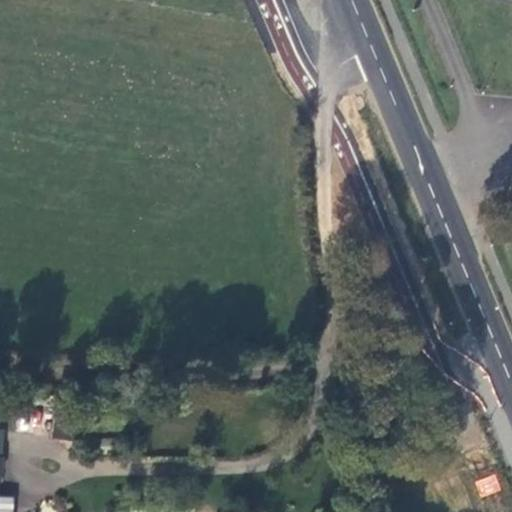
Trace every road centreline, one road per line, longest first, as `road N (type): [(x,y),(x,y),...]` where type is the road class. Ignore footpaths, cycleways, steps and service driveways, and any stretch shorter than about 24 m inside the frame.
road 1 (secondary): [(341,0),(511,394)]
road 2 (unknown): [(327,352),(331,387),(302,433),(234,461),(22,453)]
